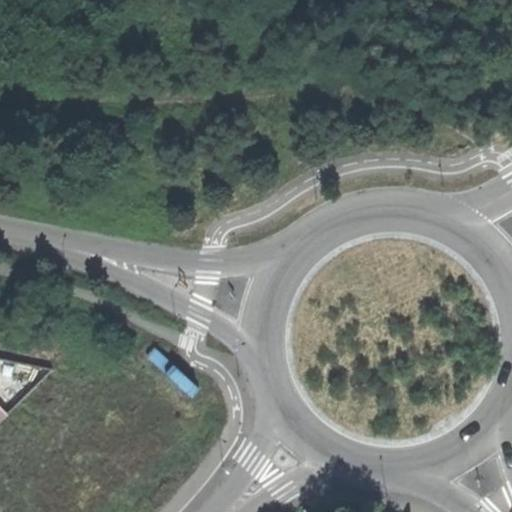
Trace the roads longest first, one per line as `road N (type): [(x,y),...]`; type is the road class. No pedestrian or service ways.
road 1 (secondary): [(292,253),(216,262),(92,255)]
road 2 (secondary): [(92,255),(261,357)]
road 3 (secondary): [(449,216),(408,206),(364,209),(325,225),(292,253)]
road 4 (secondary): [(400,475),(460,458),(507,417)]
